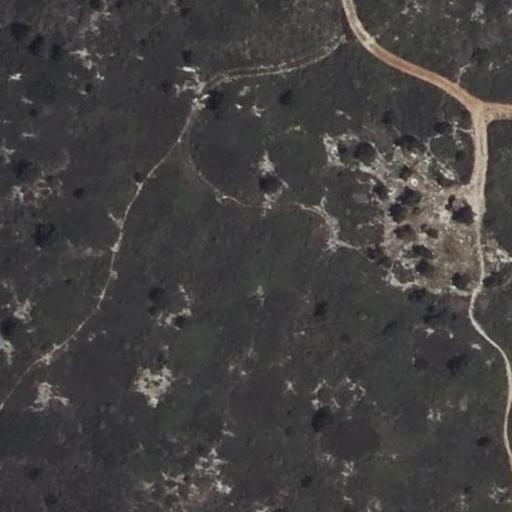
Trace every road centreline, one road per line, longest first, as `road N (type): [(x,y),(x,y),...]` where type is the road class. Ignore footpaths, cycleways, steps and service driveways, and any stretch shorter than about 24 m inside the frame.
road 1 (track): [(346,0),(350,18),(321,51),(206,76),(159,164),(114,211),(104,290),(0,403)]
road 2 (track): [(350,18),(397,60),(477,101),(511,107)]
